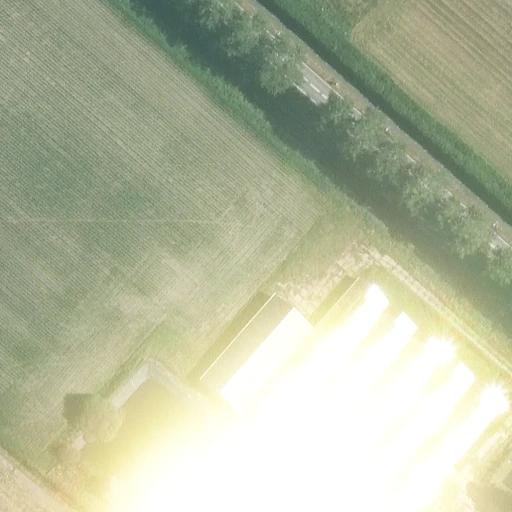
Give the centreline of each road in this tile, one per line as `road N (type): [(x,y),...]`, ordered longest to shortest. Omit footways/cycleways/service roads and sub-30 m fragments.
road 1 (secondary): [(511,263),(216,0)]
road 2 (track): [(511,153),(396,52),(386,24),(401,0)]
